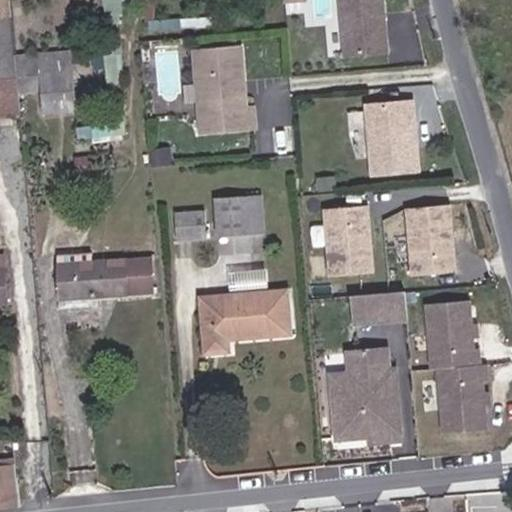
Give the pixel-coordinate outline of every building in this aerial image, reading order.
[(0,0),(0,17),(13,17),(11,0),(0,0)] [(384,0),(341,0),(346,59),(389,56),(384,0)] [(0,78),(17,77),(16,56),(13,17),(0,17),(0,78)] [(241,46),(196,50),(204,131),(256,126),(254,106),(247,107),(241,46)] [(71,52),(72,64),(82,63),(80,50),(71,52)] [(17,77),(19,93),(42,91),(43,113),(76,110),(72,64),(71,52),(16,56),(17,77)] [(0,115),(21,114),(19,93),(17,77),(0,78),(0,115)] [(421,168),(415,98),(368,102),(374,172),(421,168)] [(172,146),(153,147),(154,165),(173,163),(172,146)] [(315,192),(336,191),(334,176),(314,178),(315,192)] [(263,195),(249,196),(251,234),(265,233),(263,195)] [(251,234),(249,196),(215,199),(218,236),(251,234)] [(458,269),(452,201),(408,205),(414,272),(458,269)] [(375,271),(369,203),(325,207),(331,274),(375,271)] [(207,237),(205,210),(175,213),(178,239),(207,237)] [(57,254),(58,263),(93,262),(93,252),(57,254)] [(93,262),(58,263),(60,298),(153,291),(150,259),(93,262)] [(0,268),(0,301),(8,301),(6,268),(0,268)] [(229,284),(266,284),(266,271),(229,271),(229,284)] [(292,334),(287,289),(201,296),(205,353),(229,352),(229,339),(292,334)] [(405,289),(353,293),(356,322),(408,317),(405,289)] [(471,298),(427,302),(433,367),(439,367),(445,435),(488,431),(484,380),(490,379),(488,363),(482,363),(480,347),(475,347),(471,298)] [(372,428),(400,426),(394,368),(388,369),(386,348),(354,351),(355,372),(350,372),(352,390),(334,391),(338,436),(373,433),(372,428)] [(352,390),(350,372),(332,374),(334,391),(352,390)] [(401,437),(400,426),(372,428),(373,433),(373,439),(401,437)] [(0,507),(21,505),(20,501),(16,463),(0,465),(0,507)]
